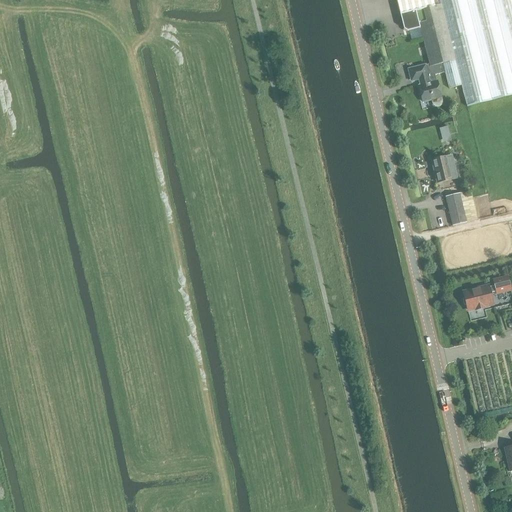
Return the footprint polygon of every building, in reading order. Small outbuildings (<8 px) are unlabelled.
[(511,0),(396,0),(403,28),(404,29),(407,31),(409,31),(420,28),(429,64),(408,70),(411,81),(419,79),(420,86),(418,86),(422,102),(432,100),(432,103),(433,104),(433,105),(434,105),(434,106),(435,106),(436,107),(437,107),(438,106),(439,106),(440,106),(440,105),(441,104),(441,103),(441,102),(441,101),(440,98),(441,98),(437,82),(435,75),(445,73),(449,89),(461,86),(466,107),(479,104),(489,101),(511,95),(511,0)] [(447,156),(431,160),(437,183),(453,180),(458,178),(453,155),(447,156)] [(446,197),(450,217),(452,226),(467,222),(465,213),(460,194),(446,197)] [(508,275),(493,279),(494,286),(495,291),(496,295),(511,291),(508,275)] [(465,298),(462,299),(464,305),(466,305),(468,310),(476,308),(476,310),(484,308),(484,306),(493,304),(490,293),(495,291),(494,286),(489,287),(489,286),(463,293),(465,298)]
